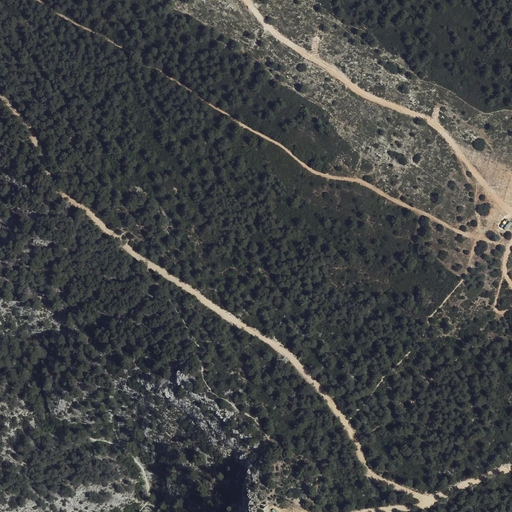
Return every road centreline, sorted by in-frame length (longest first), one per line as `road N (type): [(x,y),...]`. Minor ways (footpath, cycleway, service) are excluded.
road 1 (track): [(429,501),(372,473),(337,410),(286,352),(153,268),(57,193),(32,134),(0,96)]
road 2 (track): [(37,0),(313,171),(355,180),(508,248),(511,283)]
road 3 (track): [(247,0),(292,45),(364,93),(426,118),(511,208)]
road 4 (track): [(383,511),(511,470)]
